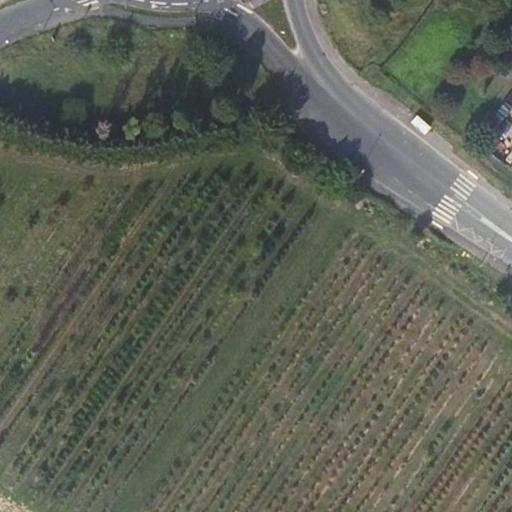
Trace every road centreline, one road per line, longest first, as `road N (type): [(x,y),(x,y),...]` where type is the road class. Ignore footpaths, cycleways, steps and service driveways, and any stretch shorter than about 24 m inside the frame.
road 1 (track): [(126,511),(320,221),(312,195),(257,156),(103,169),(0,151)]
road 2 (tertiary): [(222,0),(342,124),(419,173)]
road 3 (tertiary): [(419,173),(346,93),(306,37),(294,0)]
